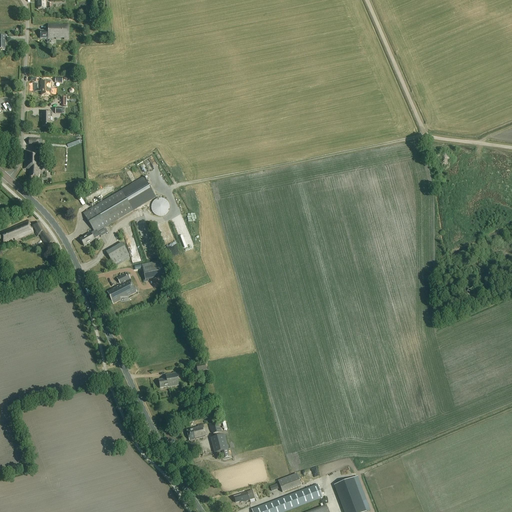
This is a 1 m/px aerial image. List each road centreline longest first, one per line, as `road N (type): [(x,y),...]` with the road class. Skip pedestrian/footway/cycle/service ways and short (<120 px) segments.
road 1 (secondary): [(201,511),(59,231),(7,177)]
road 2 (track): [(367,0),(424,132),(511,147)]
road 3 (unclassified): [(7,177),(19,163),(22,0)]
road 4 (track): [(366,470),(511,410)]
